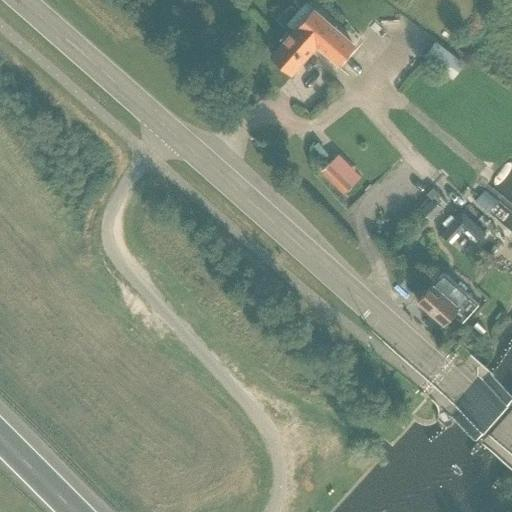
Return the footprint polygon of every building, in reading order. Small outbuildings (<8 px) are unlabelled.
[(337,63),(353,45),(314,11),(294,34),(292,32),(271,55),(291,73),(316,45),(337,63)] [(435,41),(425,54),(452,75),(462,62),(435,41)] [(361,181),(337,156),(320,171),(344,195),(361,181)] [(447,201),(432,188),(426,194),(431,199),(420,211),(430,220),(447,201)] [(463,209),(441,232),(447,238),(462,223),(478,238),(485,231),(463,209)] [(443,324),(452,313),(468,294),(442,271),(416,301),(443,324)] [(511,404),(507,409),(499,417),(493,425),(488,430),(485,435),(484,440),(486,441),(489,439),(493,436),(499,431),(511,416),(511,404)]
